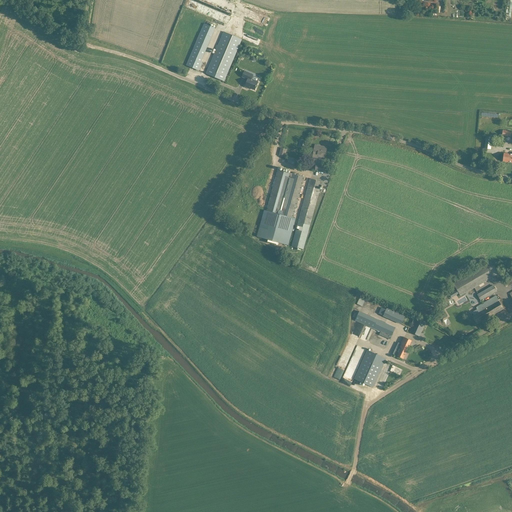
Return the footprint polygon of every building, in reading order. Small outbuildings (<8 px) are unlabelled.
[(194,47),(187,65),(199,71),(202,63),(201,62),(215,28),(204,23),(201,32),(194,47)] [(224,32),(208,69),(206,73),(224,81),(242,39),(224,32)] [(244,71),(244,72),(242,77),(248,79),(245,86),(249,88),(249,87),(255,90),(258,82),(251,79),(253,75),(244,71)] [(314,153),(313,157),(312,162),(316,163),(317,158),(324,160),(327,147),(315,145),(314,150),(313,153),(314,153)] [(293,218),(304,177),(296,175),(296,173),(293,172),(292,175),(290,174),(290,173),(278,170),(267,211),(265,210),(279,160),(277,159),(279,153),(261,148),(259,155),(257,154),(237,223),(244,225),(244,227),(244,228),(251,230),(252,227),(259,229),(257,237),(267,240),(267,242),(267,243),(283,248),(284,244),(288,245),(296,219),(293,218)] [(279,156),(285,157),(287,150),(281,148),(279,156)] [(511,154),(504,153),(503,156),(503,161),(511,162),(511,154)] [(303,249),(322,182),(310,179),(292,246),(303,249)] [(453,283),(461,295),(492,277),(485,265),(453,283)] [(477,294),(481,300),(497,291),(493,285),(477,294)] [(357,304),(362,306),(366,297),(361,294),(357,304)] [(472,312),(474,315),(472,316),(473,317),(477,324),(506,307),(501,298),(498,299),(496,295),(476,307),(477,309),(472,312)] [(379,313),(401,324),(406,314),(387,306),(386,309),(381,307),(379,313)] [(451,311),(453,318),(459,317),(457,309),(451,311)] [(356,318),(355,320),(357,321),(381,332),(385,323),(359,311),(359,312),(356,318)] [(410,332),(420,336),(426,323),(416,318),(410,332)] [(385,323),(381,332),(380,334),(390,339),(395,328),(385,323)] [(397,347),(394,354),(397,355),(403,358),(407,350),(411,340),(404,337),(399,348),(397,347)] [(355,379),(368,385),(373,387),(386,358),(381,356),(367,350),(355,379)]
